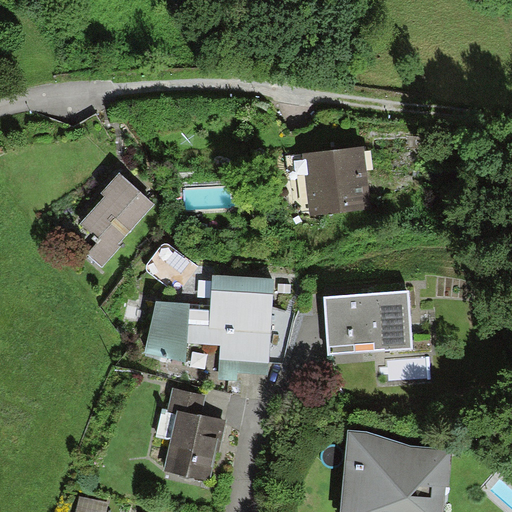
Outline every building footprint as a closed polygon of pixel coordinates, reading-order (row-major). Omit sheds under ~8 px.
[(300,161),(308,217),(364,209),(356,153),(300,161)] [(114,243),(146,205),(117,180),(79,225),(97,240),(84,254),(100,268),(118,247),(114,243)] [(160,242),(142,266),(175,290),(193,266),(160,242)] [(261,371),(265,276),(215,275),(213,307),(155,305),(146,356),(177,362),(178,340),(224,341),(223,369),(261,371)] [(325,353),(406,348),(402,288),(321,294),(325,353)] [(176,391),(161,470),(204,479),(216,419),(197,415),(201,396),(176,391)] [(356,446),(350,511),(353,511),(438,511),(444,455),(356,446)] [(97,511),(99,503),(76,499),(73,511),(97,511)]
